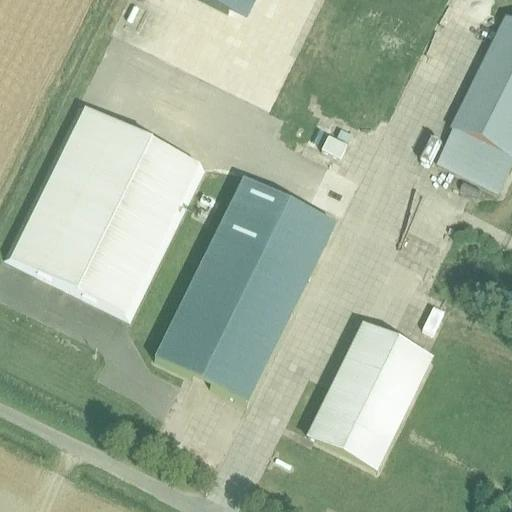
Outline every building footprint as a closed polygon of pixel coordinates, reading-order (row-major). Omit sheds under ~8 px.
[(190,0),(233,21),(243,0),(190,0)] [(442,0),(358,0),(358,8),(361,19),(367,29),(376,37),(386,42),(397,45),(409,44),(420,40),(429,33),(436,24),(441,14),(442,2),(442,0)] [(498,25),(508,5),(497,0),(472,0),(468,10),(498,25)] [(499,200),(511,172),(511,27),(508,25),(437,169),(499,200)] [(349,44),(338,48),(329,55),(322,65),(318,76),(317,88),(320,100),(326,110),(334,119),(345,124),(356,127),(368,126),(380,121),(389,114),(396,104),(400,93),(401,81),(398,69),(392,59),(384,51),(373,45),(361,43),(349,44)] [(3,263),(129,326),(204,173),(78,111),(3,263)] [(321,155),(339,164),(346,149),(328,140),(321,155)] [(246,410),(335,230),(242,185),(154,365),(246,410)] [(79,307),(76,316),(94,322),(97,313),(79,307)] [(360,332),(307,440),(377,474),(430,366),(360,332)]
